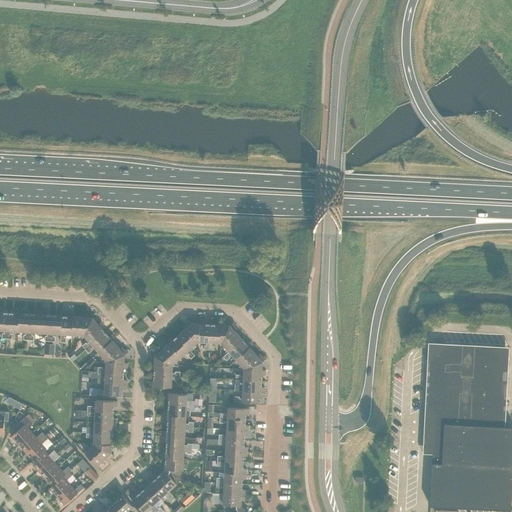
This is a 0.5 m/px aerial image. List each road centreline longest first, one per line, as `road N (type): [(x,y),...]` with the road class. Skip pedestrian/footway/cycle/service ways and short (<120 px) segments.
road 1 (trunk): [(0,187),(511,212)]
road 2 (trunk): [(511,193),(0,169)]
road 3 (residential): [(141,343),(180,308),(233,311),(274,360),(273,511)]
road 4 (trunk): [(335,421),(361,414),(375,322),(399,266),(438,237),(511,226)]
road 5 (trunk): [(511,170),(457,145),(424,110),(408,68),(413,0)]
road 6 (residential): [(71,511),(135,447),(141,343)]
road 7 (residential): [(0,291),(95,297),(141,343)]
road 8 (tertiary): [(361,0),(341,54),(334,149)]
road 9 (tertiary): [(328,295),(334,149)]
road 10 (tertiary): [(335,421),(328,295)]
road 11 (tertiary): [(328,295),(322,421)]
